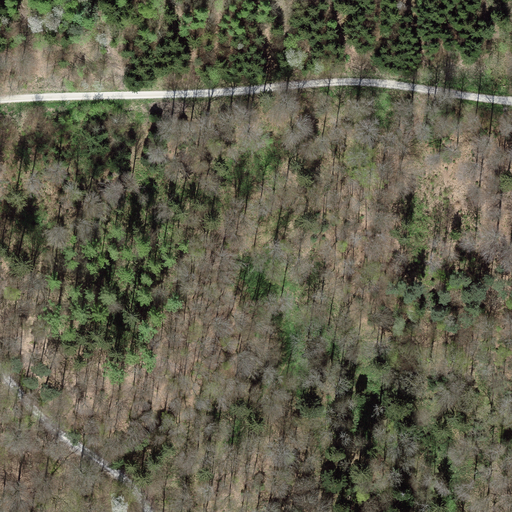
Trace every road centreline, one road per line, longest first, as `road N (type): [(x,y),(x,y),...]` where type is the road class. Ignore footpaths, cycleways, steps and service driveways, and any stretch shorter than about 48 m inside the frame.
road 1 (track): [(511,99),(349,82),(0,100)]
road 2 (track): [(0,364),(52,430),(142,495),(147,511)]
